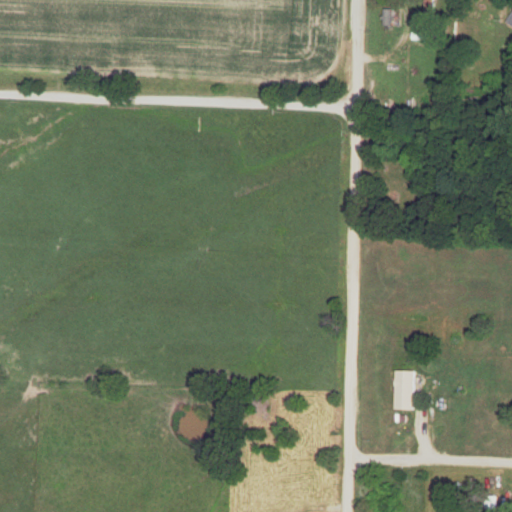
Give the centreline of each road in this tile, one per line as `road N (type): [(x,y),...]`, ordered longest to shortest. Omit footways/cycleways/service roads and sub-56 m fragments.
road 1 (residential): [(345,511),(357,0)]
road 2 (residential): [(511,462),(347,458)]
